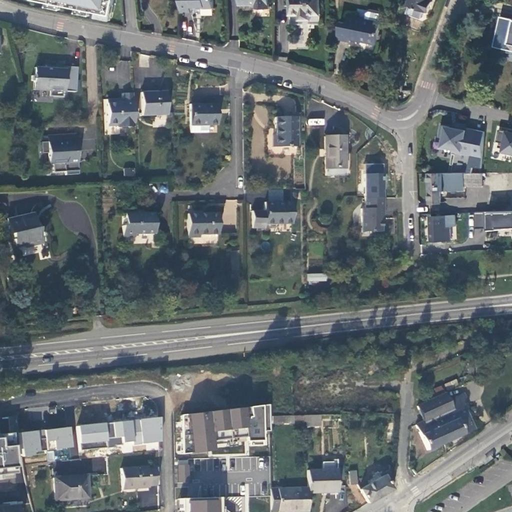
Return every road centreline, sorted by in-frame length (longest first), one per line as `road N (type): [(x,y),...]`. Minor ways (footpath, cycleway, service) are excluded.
road 1 (primary): [(481,308),(0,357)]
road 2 (residential): [(240,63),(234,186),(180,190)]
road 3 (residential): [(240,63),(403,121)]
road 4 (residential): [(0,8),(132,42)]
road 5 (residential): [(511,424),(399,498)]
road 6 (residential): [(403,121),(414,244)]
